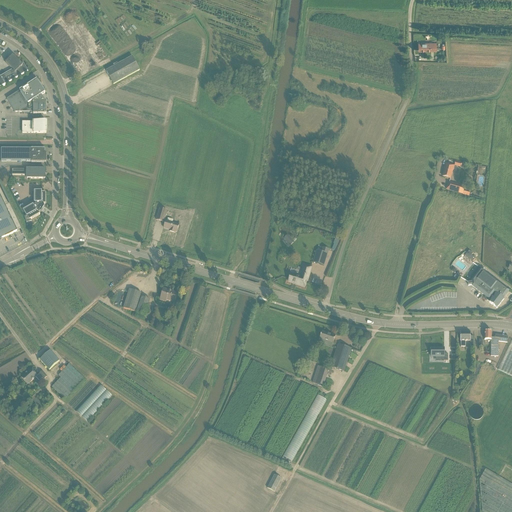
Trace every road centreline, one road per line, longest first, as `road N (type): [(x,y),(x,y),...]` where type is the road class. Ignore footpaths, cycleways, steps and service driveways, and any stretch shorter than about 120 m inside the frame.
road 1 (unclassified): [(324,309),(407,98),(412,0)]
road 2 (secondary): [(324,309),(96,239)]
road 3 (secondary): [(509,326),(394,324),(324,309)]
road 4 (secondary): [(66,160),(56,76),(36,45),(0,22)]
road 5 (unclassified): [(0,34),(35,59),(51,86),(56,160)]
